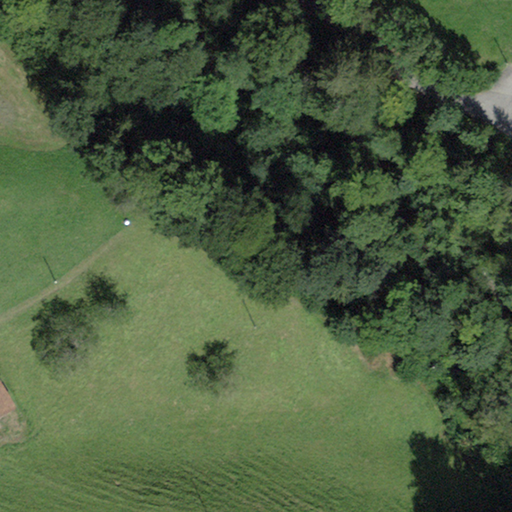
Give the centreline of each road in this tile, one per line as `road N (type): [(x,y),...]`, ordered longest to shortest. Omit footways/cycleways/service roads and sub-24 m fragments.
road 1 (unclassified): [(299,0),(410,80),(511,117)]
road 2 (track): [(511,399),(438,325),(411,340),(397,372)]
